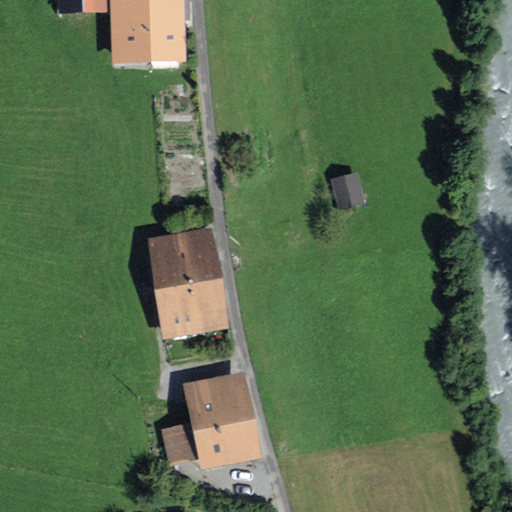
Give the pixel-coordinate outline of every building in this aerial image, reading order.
[(70,0),(71,8),(107,8),(106,0),(70,0)] [(122,7),(122,30),(130,30),(130,38),(183,35),(183,0),(130,0),(130,7),(122,7)] [(360,202),(354,178),(337,182),(343,206),(360,202)] [(159,244),(170,310),(162,311),(166,333),(219,324),(204,236),(159,244)] [(197,406),(240,398),(237,381),(194,388),(197,406)] [(245,452),(252,451),(240,398),(197,406),(200,425),(166,431),(171,462),(205,456),(206,459),(226,456),(227,462),(246,459),(245,452)]
